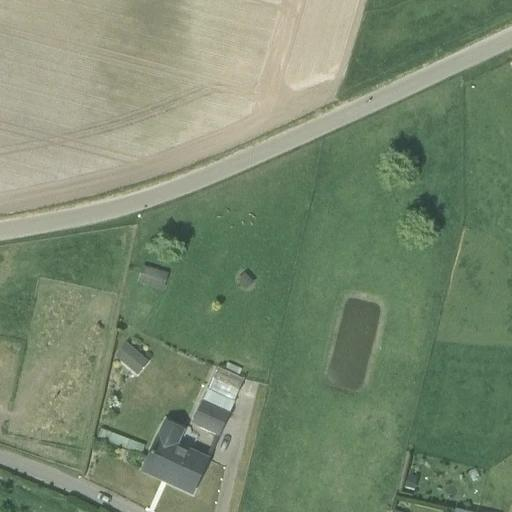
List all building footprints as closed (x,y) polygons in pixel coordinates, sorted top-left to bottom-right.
[(168,273),(143,267),(138,284),(163,290),(168,273)] [(127,344),(116,357),(138,377),(150,363),(127,344)] [(228,363),(224,372),(239,378),(243,370),(228,363)] [(218,369),(209,390),(234,402),(244,381),(239,378),(224,372),(218,369)] [(209,390),(203,403),(228,415),(234,402),(209,390)] [(228,415),(203,403),(193,423),(219,435),(228,415)] [(158,438),(144,468),(175,482),(173,485),(192,493),(207,460),(176,446),(182,431),(166,423),(159,438),(158,438)] [(412,466),(409,476),(417,478),(420,468),(412,466)] [(405,489),(414,492),(417,478),(408,476),(405,489)]
